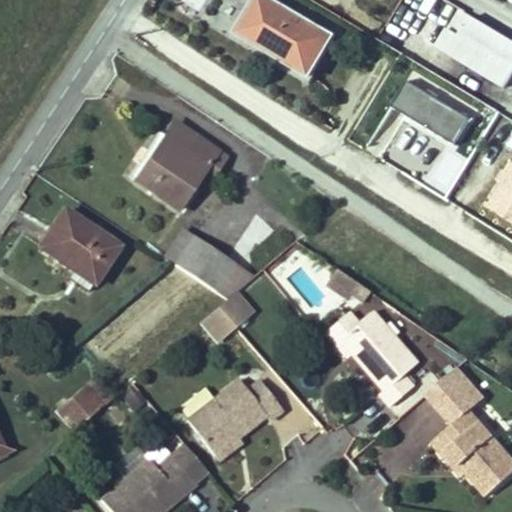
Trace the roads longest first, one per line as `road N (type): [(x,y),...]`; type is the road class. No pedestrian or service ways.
road 1 (residential): [(0,238),(130,0)]
road 2 (residential): [(244,511),(302,460),(357,511)]
